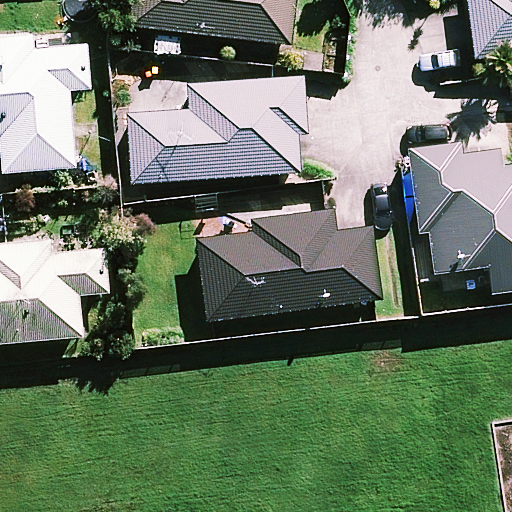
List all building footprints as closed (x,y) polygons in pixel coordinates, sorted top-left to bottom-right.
[(138,0),(135,35),(290,53),(295,0),(138,0)] [(511,0),(466,0),(475,67),(511,62),(511,0)] [(88,98),(84,36),(0,40),(0,145),(2,180),(73,176),(69,99),(88,98)] [(306,141),(302,85),(187,92),(188,118),(125,122),(129,191),(299,181),(296,141),(306,141)] [(504,149),(410,159),(418,242),(428,241),(433,282),(488,277),(490,302),(511,300),(511,170),(506,171),(504,149)] [(333,241),(330,219),(249,229),(250,241),(198,248),(208,329),(380,308),(371,236),(333,241)] [(51,261),(50,248),(0,252),(0,351),(81,345),(77,304),(107,301),(104,257),(51,261)]
